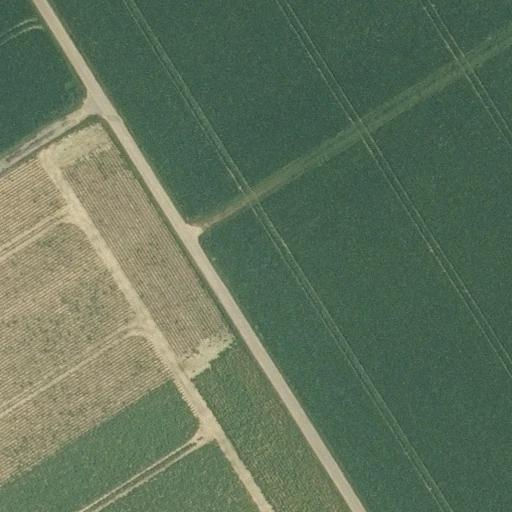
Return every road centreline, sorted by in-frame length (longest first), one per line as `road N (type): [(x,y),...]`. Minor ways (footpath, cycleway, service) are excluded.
road 1 (track): [(40,0),(357,511)]
road 2 (track): [(186,238),(511,36)]
road 3 (track): [(102,103),(0,167)]
